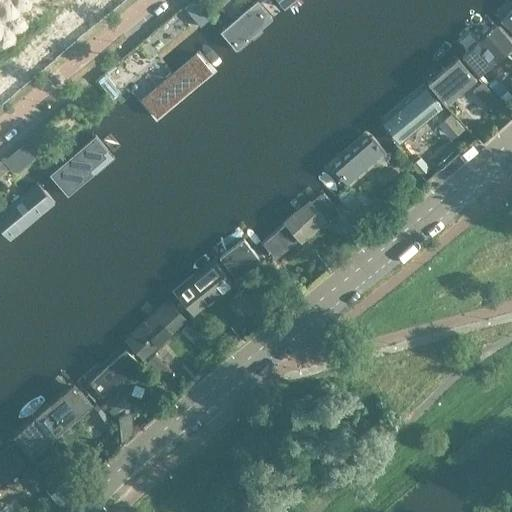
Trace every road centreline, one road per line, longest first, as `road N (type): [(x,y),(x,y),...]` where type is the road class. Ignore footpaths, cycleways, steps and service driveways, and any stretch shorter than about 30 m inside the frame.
road 1 (tertiary): [(85,511),(126,464),(511,142)]
road 2 (residential): [(0,129),(153,0)]
